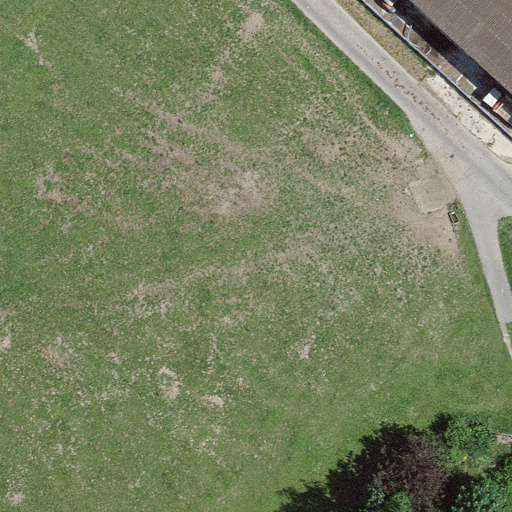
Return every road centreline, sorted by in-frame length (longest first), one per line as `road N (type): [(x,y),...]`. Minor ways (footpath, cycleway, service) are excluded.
road 1 (track): [(0,321),(325,248),(421,193),(494,179)]
road 2 (unclassified): [(305,0),(511,194)]
road 3 (track): [(511,302),(500,264),(494,179)]
